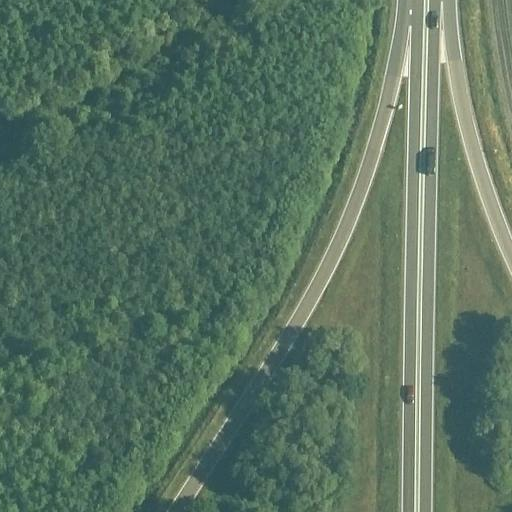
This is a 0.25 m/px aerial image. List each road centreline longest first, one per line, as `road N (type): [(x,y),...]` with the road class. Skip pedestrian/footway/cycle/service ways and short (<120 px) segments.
road 1 (trunk): [(424,15),(319,284),(178,511)]
road 2 (trunk): [(417,511),(424,15)]
road 3 (track): [(0,148),(103,94),(236,0)]
road 4 (trunk): [(511,260),(424,15)]
